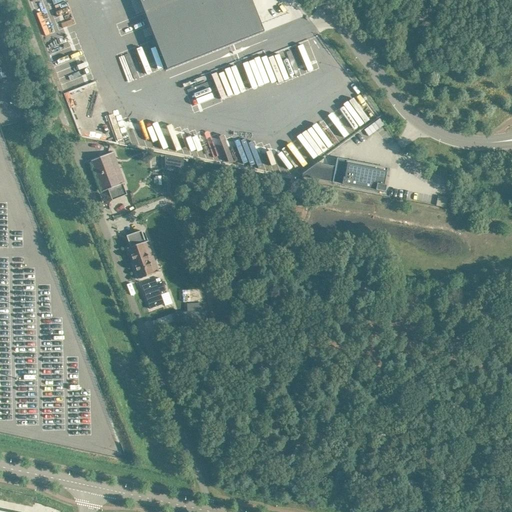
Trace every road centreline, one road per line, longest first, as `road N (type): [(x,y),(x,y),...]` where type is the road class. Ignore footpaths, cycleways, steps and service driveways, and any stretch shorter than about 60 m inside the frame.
road 1 (unclassified): [(138,322),(16,0)]
road 2 (unclassified): [(324,0),(404,110),(429,129),(468,143),(511,140)]
